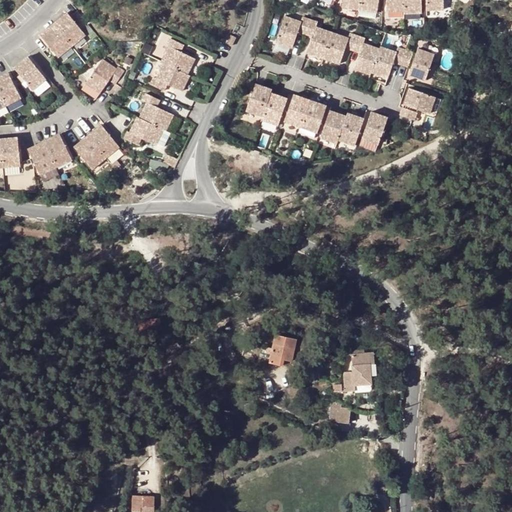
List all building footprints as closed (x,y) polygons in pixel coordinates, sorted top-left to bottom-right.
[(368,0),(351,0),(350,6),(368,8),(368,0)] [(412,0),(394,0),(395,9),(412,9),(412,0)] [(60,8),(47,19),(65,42),(79,30),(60,8)] [(293,18),(276,13),(267,38),(284,44),(289,28),(296,31),(301,16),(294,14),(293,18)] [(309,19),(301,16),(296,31),(304,34),(298,49),(315,55),(324,29),(307,23),(309,19)] [(47,19),(33,31),(52,53),(65,42),(47,19)] [(324,29),(315,55),(331,61),(337,45),(343,48),(349,33),(341,30),(340,35),(324,29)] [(157,41),(159,42),(152,57),(154,58),(179,69),(186,54),(171,47),(174,39),(160,33),(157,41)] [(349,33),(343,48),(350,50),(344,66),(361,71),(370,46),(354,40),(356,35),(349,33)] [(370,46),(362,69),(378,75),(384,59),(392,62),(397,47),(389,44),(387,49),(371,43),(370,46)] [(425,52),(409,46),(400,72),(416,77),(425,52)] [(404,49),(397,47),(392,62),(399,64),(404,49)] [(23,52),(9,63),(28,85),(41,74),(23,52)] [(100,58),(78,76),(90,89),(112,71),(100,58)] [(154,58),(147,74),(145,73),(141,80),(155,87),(158,79),(173,86),(181,70),(179,69),(154,58)] [(4,67),(0,68),(0,99),(1,100),(16,93),(4,67)] [(263,85),(247,80),(237,107),(254,112),(262,89),(263,85)] [(400,84),(395,100),(421,109),(427,92),(400,84)] [(134,96),(139,98),(131,113),(155,125),(157,126),(165,110),(148,102),(151,94),(138,88),(134,96)] [(279,95),(262,89),(254,112),(253,115),(269,121),(279,95)] [(302,96),(285,90),(276,117),(292,122),(302,96)] [(318,101),(302,96),(292,122),(309,128),(318,101)] [(339,108),(322,102),(313,129),(329,135),(339,108)] [(394,103),(391,111),(406,116),(408,108),(394,103)] [(379,111),(362,106),(353,133),(370,138),(379,111)] [(355,114),(339,108),(329,135),(346,140),(355,114)] [(129,112),(121,128),(119,127),(116,134),(129,141),(133,133),(148,141),(155,125),(131,113),(129,112)] [(96,122),(82,132),(100,155),(114,144),(96,122)] [(55,131),(39,138),(51,164),(67,157),(55,131)] [(82,132),(69,143),(87,166),(100,155),(82,132)] [(12,133),(0,134),(0,163),(15,161),(12,133)] [(39,138),(23,146),(35,172),(51,164),(39,138)] [(161,320),(139,321),(140,333),(162,332),(161,320)] [(277,339),(275,346),(296,349),(298,342),(277,339)] [(284,358),(284,361),(294,363),(296,349),(275,346),(274,356),(284,358)] [(347,373),(347,381),(360,385),(373,385),(372,366),(376,365),(375,355),(353,356),(354,373),(347,373)] [(283,367),(284,361),(284,358),(274,356),(272,365),(283,367)] [(358,385),(360,385),(347,381),(348,394),(358,393),(358,385)] [(351,410),(333,408),(332,422),(350,423),(351,410)] [(154,511),(155,497),(134,496),(133,511),(141,511),(140,511),(154,511)]
